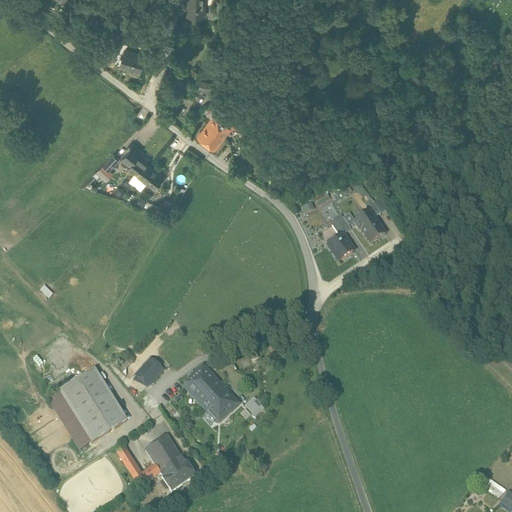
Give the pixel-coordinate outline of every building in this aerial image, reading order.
[(187,0),(187,14),(204,15),(204,0),(187,0)] [(161,36),(153,30),(148,37),(156,42),(161,36)] [(144,53),(125,47),(120,62),(139,68),(144,53)] [(218,82),(201,78),(199,85),(216,89),(218,82)] [(220,105),(216,102),(212,106),(218,111),(222,106),(220,105)] [(218,111),(212,106),(208,111),(214,116),(198,135),(214,147),(230,126),(227,124),(230,120),(225,109),(222,106),(218,111)] [(133,143),(122,157),(129,163),(127,166),(136,173),(141,177),(151,165),(137,154),(141,150),(133,143)] [(114,154),(104,165),(108,169),(119,158),(114,154)] [(108,169),(104,165),(93,176),(98,180),(108,169)] [(164,176),(151,165),(141,177),(155,188),(164,176)] [(136,173),(130,180),(135,184),(141,177),(136,173)] [(326,195),(314,202),(318,208),(330,201),(326,195)] [(176,205),(166,198),(161,205),(172,212),(176,205)] [(381,215),(374,204),(367,209),(370,213),(374,220),(375,220),(381,215)] [(355,223),(350,216),(344,220),(349,228),(355,224),(361,233),(362,232),(371,246),(386,236),(375,220),(374,220),(370,213),(355,223)] [(344,220),(343,220),(337,224),(345,235),(351,231),(349,228),(344,220)] [(346,242),(343,237),(329,246),(340,263),(354,253),(350,248),(351,247),(347,241),(346,242)] [(42,288),(39,291),(47,298),(50,295),(42,288)] [(163,371),(151,361),(136,377),(148,387),(163,371)] [(240,405),(203,366),(189,379),(191,380),(183,387),(208,414),(212,418),(213,417),(216,421),(219,424),(240,405)] [(95,370),(61,392),(93,443),(127,421),(95,370)] [(81,450),(93,443),(61,392),(50,399),(81,450)] [(264,409),(254,398),(246,406),(255,417),(264,409)] [(246,421),(251,416),(246,409),(240,414),(246,421)] [(212,418),(208,414),(203,418),(211,426),(216,421),(213,417),(212,418)] [(181,458),(167,436),(145,450),(155,466),(161,474),(160,474),(163,478),(185,463),(182,458),(181,458)] [(142,475),(124,448),(117,453),(140,488),(160,474),(161,474),(155,466),(142,475)] [(217,476),(226,466),(217,459),(208,469),(217,476)] [(185,463),(163,478),(162,479),(172,493),(196,476),(186,462),(185,463)] [(484,476),(479,486),(501,498),(506,488),(484,476)] [(500,504),(511,510),(511,493),(508,491),(500,504)]
